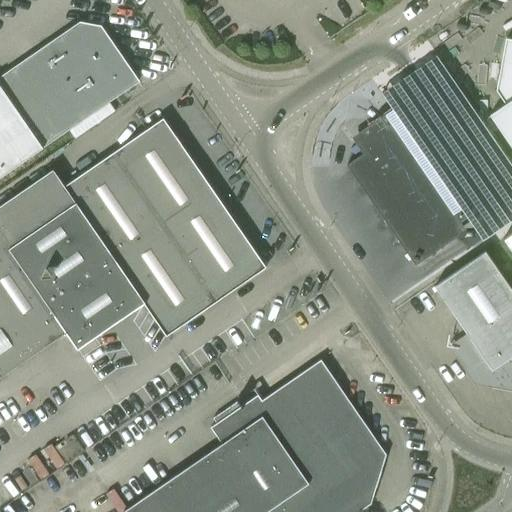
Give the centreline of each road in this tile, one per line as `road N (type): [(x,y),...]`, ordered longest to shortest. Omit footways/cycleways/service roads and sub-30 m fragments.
road 1 (unclassified): [(243,132),(439,418),(460,442),(511,462)]
road 2 (unclassified): [(447,0),(243,132)]
road 3 (unclassified): [(243,132),(157,0)]
